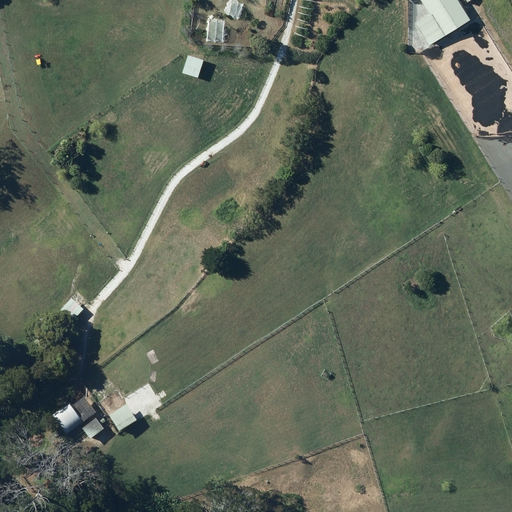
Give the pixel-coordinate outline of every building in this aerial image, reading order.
[(417,0),(426,14),(412,23),(427,46),(468,19),(455,0),(417,0)] [(201,60),(185,55),(180,71),(195,76),(201,60)] [(79,311),(68,301),(58,311),(69,321),(79,311)] [(69,407),(66,403),(47,417),(62,437),(94,414),(82,398),(69,407)] [(92,419),(79,429),(88,440),(101,430),(92,419)]
